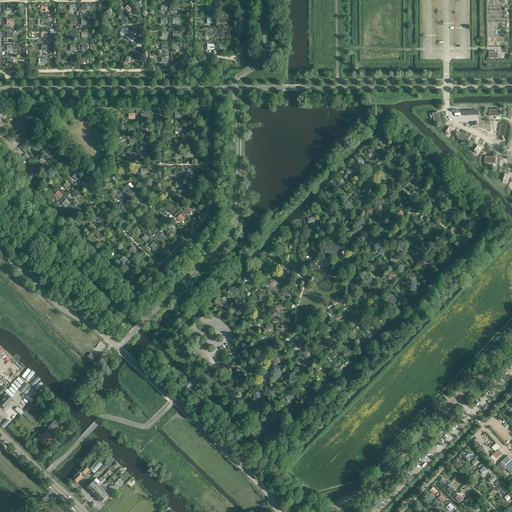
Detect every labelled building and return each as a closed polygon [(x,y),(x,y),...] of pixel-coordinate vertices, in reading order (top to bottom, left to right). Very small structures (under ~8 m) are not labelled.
[(137,3),(132,5),(134,11),(140,9),(137,3)] [(124,34),(121,40),(129,45),(132,39),(124,34)] [(142,50),(142,42),(133,42),(133,50),(142,50)] [(438,113),(432,115),(435,125),(441,123),(438,113)] [(469,138),(460,132),(456,138),(466,143),(469,138)] [(55,155),(48,149),(44,154),(51,160),(55,155)] [(27,161),(21,155),(17,160),(23,165),(27,161)] [(30,168),(26,173),(31,178),(35,173),(30,168)] [(79,178),(73,173),(70,177),(75,182),(79,178)] [(68,189),(72,185),(67,181),(64,185),(68,189)] [(129,193),(135,186),(130,182),(125,188),(129,193)] [(72,190),(67,194),(73,201),(78,197),(72,190)] [(55,193),(50,198),(55,204),(61,199),(55,193)] [(119,193),(114,197),(120,203),(124,199),(119,193)] [(113,210),(116,205),(112,201),(108,206),(113,210)] [(169,206),(164,210),(170,217),(175,213),(169,206)] [(183,211),(188,215),(191,210),(187,206),(183,211)] [(118,211),(113,216),(120,222),(124,218),(118,211)] [(104,218),(97,213),(93,218),(99,223),(104,218)] [(177,218),(181,222),(186,218),(182,213),(177,218)] [(426,226),(429,231),(435,228),(432,223),(426,226)] [(169,224),(165,229),(171,235),(175,230),(169,224)] [(151,226),(146,231),(152,237),(157,232),(151,226)] [(164,240),(168,236),(163,232),(159,236),(164,240)] [(97,233),(92,237),(98,244),(103,239),(97,233)] [(146,242),(150,237),(146,233),(142,238),(146,242)] [(152,243),(147,247),(153,253),(157,249),(152,243)] [(130,246),(126,250),(132,257),(136,253),(130,246)] [(325,247),(326,256),(341,255),(340,246),(325,247)] [(425,266),(432,264),(430,258),(423,260),(425,266)] [(130,266),(125,270),(131,276),(136,271),(130,266)] [(398,301),(391,293),(384,300),(392,307),(398,301)] [(291,346),(292,352),(301,351),(300,344),(291,346)] [(32,402),(34,400),(28,394),(26,396),(32,402)] [(283,395),(284,402),(293,401),(293,394),(283,395)] [(0,404),(4,408),(11,401),(4,395),(0,399),(0,404)] [(21,415),(24,412),(18,406),(15,409),(21,415)] [(23,413),(29,419),(33,416),(27,410),(23,413)] [(8,418),(1,425),(4,428),(11,421),(8,418)] [(56,435),(53,432),(55,430),(54,429),(58,425),(53,421),(50,424),(47,427),(48,428),(42,436),(40,434),(38,436),(40,438),(38,440),(45,447),(54,437),(56,435)] [(500,448),(496,444),(492,448),(496,452),(498,450),(500,448)] [(495,460),(502,453),(498,450),(496,452),(491,456),(495,460)] [(511,473),(511,460),(510,459),(508,456),(496,468),(501,473),(502,473),(505,470),(506,469),(511,474),(511,473)] [(475,458),(471,462),(475,466),(480,462),(475,458)] [(94,473),(101,465),(97,461),(90,469),(94,473)] [(488,471),(484,465),(480,469),(485,474),(488,471)] [(81,475),(83,473),(85,474),(89,470),(85,466),(73,478),(78,482),(83,477),(81,475)] [(511,477),(505,470),(502,473),(509,480),(511,477)] [(488,479),(492,484),(497,479),(493,475),(488,479)] [(443,486),(447,482),(443,477),(439,481),(443,486)] [(114,486),(117,489),(125,483),(122,479),(114,486)] [(91,491),(98,484),(94,480),(87,488),(91,491)] [(95,495),(102,487),(98,484),(91,491),(95,495)] [(437,489),(432,485),(428,489),(433,494),(437,489)] [(456,491),(452,486),(448,490),(452,495),(456,491)] [(99,498),(106,491),(102,487),(95,495),(99,498)] [(102,502),(109,495),(106,491),(99,498),(102,502)] [(442,494),(438,498),(442,502),(446,499),(442,494)] [(455,498),(459,503),(464,499),(459,494),(455,498)] [(471,509),(466,503),(463,506),(467,511),(471,509)]
